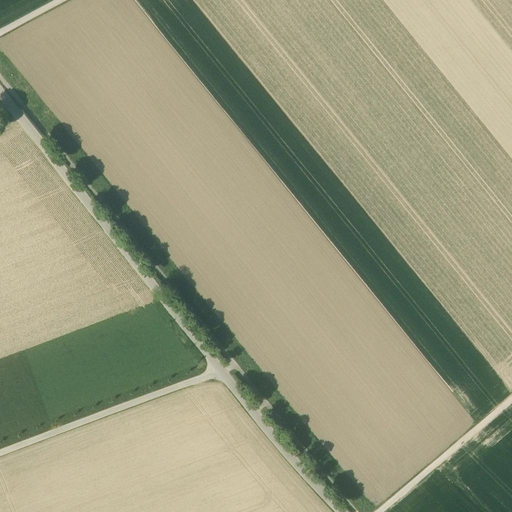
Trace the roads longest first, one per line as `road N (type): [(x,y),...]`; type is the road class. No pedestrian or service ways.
road 1 (unclassified): [(0,90),(220,371)]
road 2 (unclassified): [(0,453),(220,371)]
road 3 (unclassified): [(220,371),(338,511)]
road 4 (track): [(378,511),(511,398)]
